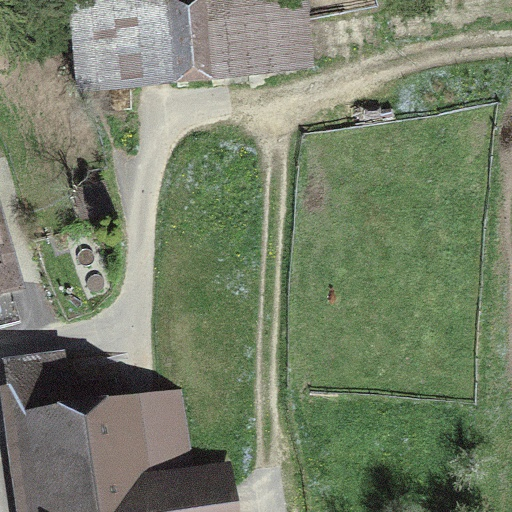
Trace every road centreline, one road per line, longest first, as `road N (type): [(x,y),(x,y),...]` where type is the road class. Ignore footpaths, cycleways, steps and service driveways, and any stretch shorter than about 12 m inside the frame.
road 1 (track): [(511,48),(460,48),(335,76),(277,120),(263,411),(274,511)]
road 2 (track): [(0,351),(85,334),(125,309),(153,159),(177,124),(205,116),(277,120)]
